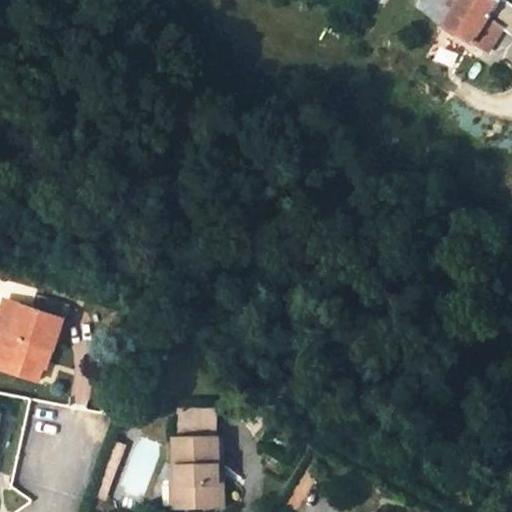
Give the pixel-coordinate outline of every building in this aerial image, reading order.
[(511,0),(482,35),(511,59),(511,0)] [(11,293),(9,299),(26,306),(28,299),(11,293)] [(37,295),(32,309),(63,320),(68,306),(37,295)] [(63,320),(32,309),(6,301),(0,319),(0,330),(8,333),(0,358),(0,367),(39,380),(51,348),(54,348),(63,320)] [(166,431),(167,461),(211,459),(209,430),(166,431)] [(212,511),(211,459),(167,461),(168,489),(168,501),(161,501),(161,511),(212,511)]
